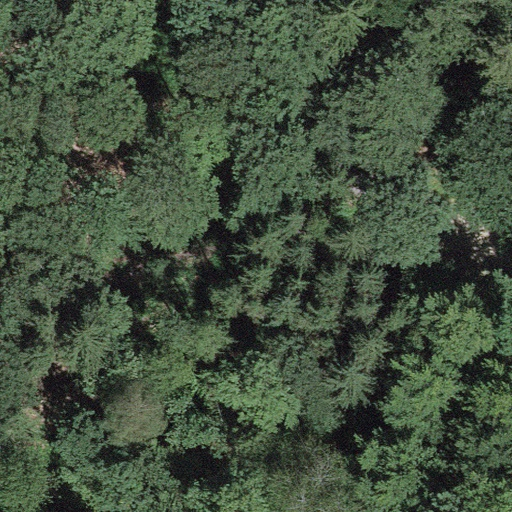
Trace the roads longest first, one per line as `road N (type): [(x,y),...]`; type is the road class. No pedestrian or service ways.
road 1 (track): [(511,249),(435,241),(314,137),(219,0)]
road 2 (track): [(488,251),(413,380),(364,511)]
